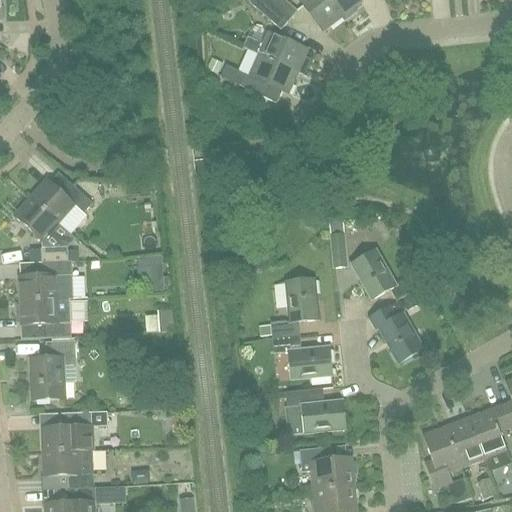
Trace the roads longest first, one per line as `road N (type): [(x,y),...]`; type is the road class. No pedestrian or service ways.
road 1 (residential): [(392,511),(390,408),(511,341)]
road 2 (residential): [(342,104),(344,68),(368,42),(511,23)]
road 3 (residential): [(0,144),(56,52),(50,0)]
